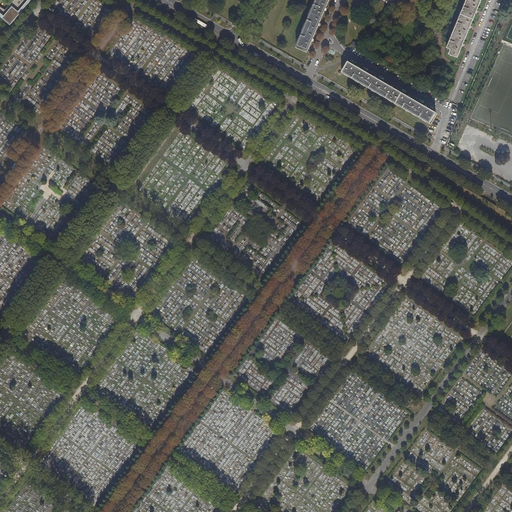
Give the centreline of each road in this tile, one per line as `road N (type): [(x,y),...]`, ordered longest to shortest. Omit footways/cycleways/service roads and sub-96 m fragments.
road 1 (secondary): [(433,154),(305,81)]
road 2 (residential): [(452,111),(323,43)]
